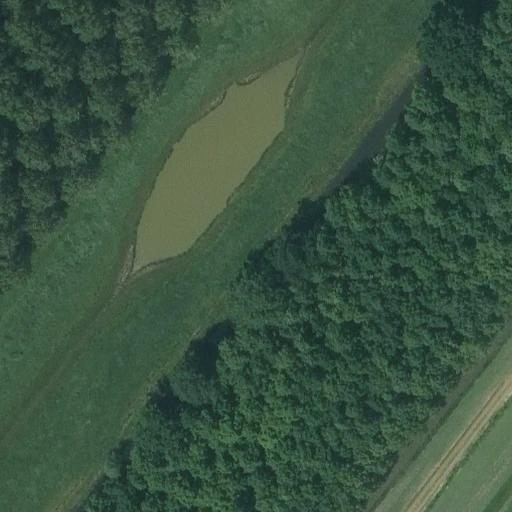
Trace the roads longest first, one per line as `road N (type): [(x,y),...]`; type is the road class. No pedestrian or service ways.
road 1 (track): [(128,511),(128,500),(511,5)]
road 2 (track): [(511,266),(322,511)]
road 3 (track): [(511,383),(412,511)]
